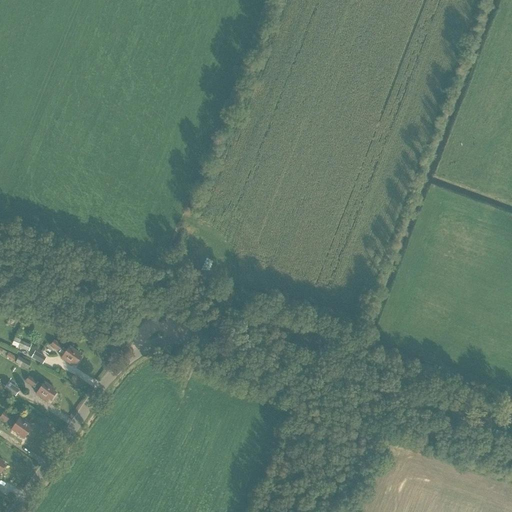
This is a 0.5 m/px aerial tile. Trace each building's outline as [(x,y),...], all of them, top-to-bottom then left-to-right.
[(20,339),(17,345),(28,350),(31,344),(20,339)] [(78,355),(79,354),(70,347),(67,350),(54,341),(51,346),(63,355),(61,358),(71,365),(73,363),(75,365),(81,357),(78,355)] [(46,357),(35,351),(31,358),(42,364),(46,357)] [(31,363),(18,356),(15,362),(28,369),(31,363)] [(53,391),(54,389),(45,383),(42,386),(29,377),(26,382),(38,391),(36,394),(46,401),(48,399),(50,401),(56,393),(53,391)] [(19,389),(8,381),(3,388),(15,396),(19,389)] [(28,427),(29,425),(19,418),(16,423),(11,419),(12,418),(4,412),(0,418),(14,427),(11,430),(23,439),(31,429),(28,427)] [(30,469),(32,468),(24,457),(17,462),(26,474),(32,470),(30,469)]
